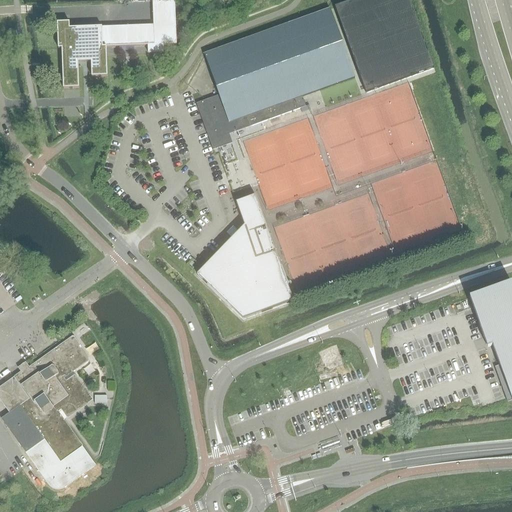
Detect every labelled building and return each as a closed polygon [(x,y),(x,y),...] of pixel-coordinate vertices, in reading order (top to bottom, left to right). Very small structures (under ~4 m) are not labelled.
[(408,0),(357,0),(335,8),(360,76),(365,92),(366,94),(406,79),(434,69),(408,0)] [(154,45),(148,45),(148,46),(148,53),(148,54),(163,53),(163,45),(176,45),(174,1),(152,1),(152,2),(154,45)] [(204,55),(214,83),(219,96),(204,101),(196,104),(210,141),(234,133),(250,127),(306,107),(302,97),(354,78),(330,10),(204,55)] [(58,49),(62,49),(63,89),(70,89),(72,89),(79,88),(78,66),(78,63),(91,62),(91,66),(92,77),(98,77),(101,77),(107,77),(107,55),(106,47),(106,46),(103,46),(102,27),(70,29),(69,23),(57,23),(58,49)] [(233,227),(226,234),(232,239),(197,275),(243,320),(293,301),(255,196),(236,203),(244,226),(239,232),(233,227)] [(511,284),(470,299),(484,338),(488,348),(493,347),(511,399),(511,284)] [(52,353),(29,370),(15,380),(14,378),(13,379),(0,388),(0,400),(9,413),(1,419),(48,485),(53,489),(59,490),(65,488),(96,466),(82,447),(81,447),(55,411),(60,408),(67,418),(68,418),(67,417),(90,400),(74,377),(75,377),(74,376),(64,383),(61,379),(88,359),(89,360),(90,360),(81,348),(79,349),(78,347),(80,346),(74,337),(73,337),(73,338),(52,353)] [(336,345),(250,376),(258,398),(344,367),(336,345)] [(107,404),(107,396),(95,396),(95,404),(107,404)]
